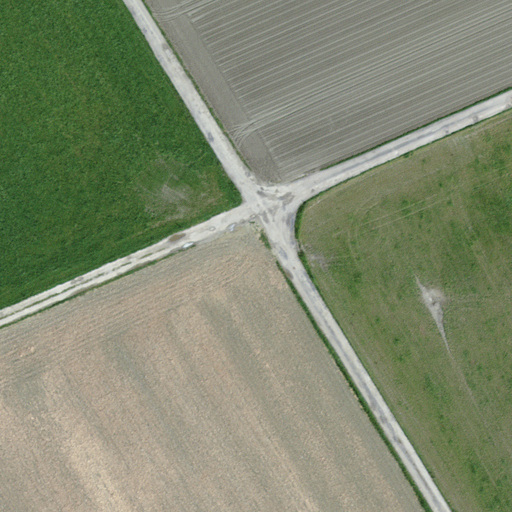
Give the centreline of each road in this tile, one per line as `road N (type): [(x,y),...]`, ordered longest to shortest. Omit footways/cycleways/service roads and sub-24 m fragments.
road 1 (track): [(138,0),(450,511)]
road 2 (track): [(511,100),(0,321)]
